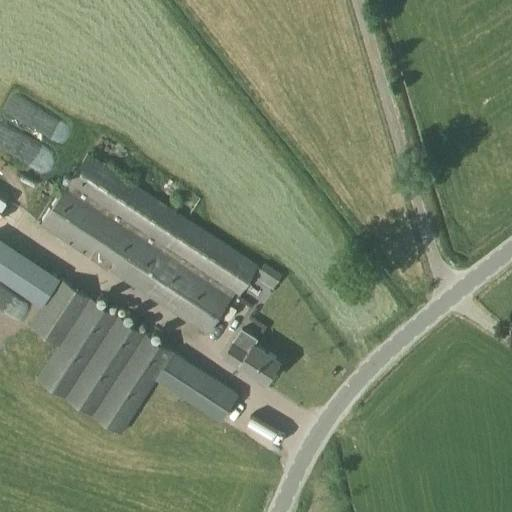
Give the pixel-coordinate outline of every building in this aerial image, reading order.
[(240,295),(260,265),(87,152),(40,225),(107,268),(207,334),(235,292),(240,295)] [(33,254),(28,264),(57,280),(62,270),(33,254)] [(276,285),(283,274),(265,262),(257,274),(276,285)] [(159,376),(222,417),(238,394),(61,275),(29,324),(59,344),(37,377),(121,434),(159,376)] [(277,296),(265,305),(274,315),(285,307),(277,296)] [(225,324),(207,344),(214,351),(233,331),(225,324)] [(267,381),(280,361),(251,341),(255,337),(241,328),(223,356),(239,366),(240,364),(267,381)]
